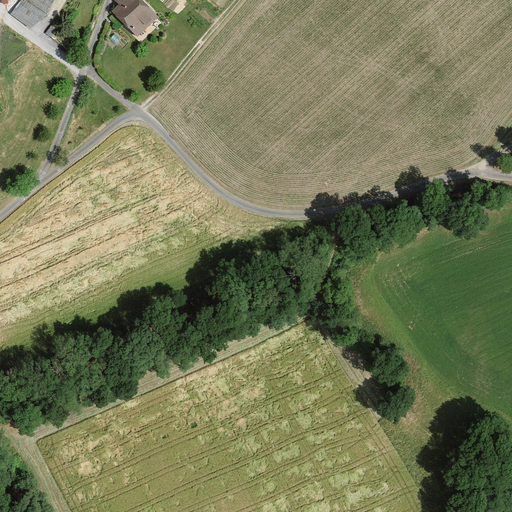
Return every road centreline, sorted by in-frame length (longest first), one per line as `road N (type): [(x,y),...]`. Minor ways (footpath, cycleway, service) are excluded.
road 1 (unclassified): [(511,193),(264,207),(227,193),(137,109),(0,217)]
road 2 (track): [(236,0),(137,109)]
